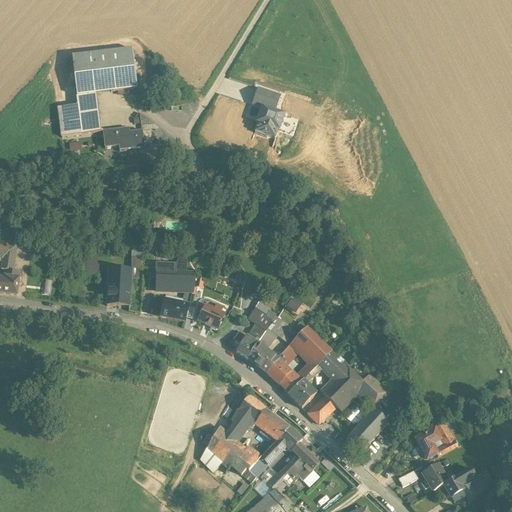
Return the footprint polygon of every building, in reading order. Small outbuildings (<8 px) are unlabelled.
[(132,52),(71,59),(76,99),(95,97),(136,92),(132,52)] [(280,99),(257,91),(252,107),(262,110),(275,115),(280,99)] [(95,97),(76,99),(77,109),(81,139),(100,137),(95,97)] [(77,109),(58,112),(61,141),(81,139),(77,109)] [(275,115),(262,110),(256,126),(258,127),(254,137),(266,141),(267,139),(274,142),(277,133),(279,134),(284,118),(275,115)] [(141,135),(124,138),(123,133),(102,136),(104,153),(118,151),(118,156),(144,153),(143,149),(141,135)] [(150,134),(141,135),(143,149),(152,148),(150,134)] [(16,243),(0,241),(0,256),(3,257),(1,268),(5,268),(12,269),(16,243)] [(133,246),(132,269),(142,269),(143,246),(133,246)] [(177,257),(177,264),(155,263),(155,268),(152,268),(152,272),(155,272),(155,281),(155,285),(185,289),(192,289),(193,286),(194,286),(194,273),(185,273),(186,265),(187,257),(177,257)] [(220,276),(225,277),(230,263),(225,261),(220,276)] [(12,269),(5,268),(3,278),(0,277),(0,292),(16,294),(19,270),(12,269)] [(131,269),(108,268),(106,306),(129,307),(131,269)] [(192,289),(185,289),(181,305),(188,306),(192,289)] [(337,297),(330,304),(335,309),(342,301),(337,297)] [(297,312),(302,305),(294,299),(289,307),(297,312)] [(181,305),(164,301),(162,306),(160,317),(159,318),(184,323),(188,306),(181,305)] [(259,313),(266,318),(271,311),(260,303),(256,309),(260,312),(259,313)] [(162,306),(155,304),(153,306),(151,315),(160,317),(162,306)] [(222,309),(215,305),(213,311),(220,314),(222,309)] [(213,311),(205,307),(198,322),(210,327),(209,329),(216,332),(223,316),(220,314),(213,311)] [(256,309),(250,318),(254,321),(259,313),(260,312),(256,309)] [(266,318),(259,313),(254,321),(250,318),(249,318),(247,320),(256,326),(265,332),(266,333),(267,331),(274,323),(266,318)] [(299,337),(277,319),(274,323),(267,331),(275,337),(284,345),(288,348),(292,344),(299,337)] [(256,326),(248,339),(246,338),(238,350),(236,353),(247,360),(257,345),(257,344),(265,332),(256,326)] [(331,354),(306,329),(299,337),(292,344),(312,363),(317,368),(331,354)] [(246,338),(238,333),(230,345),(238,350),(246,338)] [(266,352),(257,345),(247,360),(261,371),(266,375),(273,367),(272,366),(273,365),(262,357),(266,352)] [(277,360),(266,352),(262,357),(273,365),(277,360)] [(291,361),(283,353),(280,357),(282,358),(278,363),(284,368),(291,361)] [(317,368),(316,368),(320,372),(332,383),(334,385),(332,387),(322,397),(324,398),(329,403),(336,410),(338,411),(353,394),(354,393),(362,384),(381,402),(389,394),(369,375),(362,383),(331,354),(317,368)] [(273,367),(266,375),(279,386),(290,376),(291,374),(284,368),(278,363),(278,362),(273,367)] [(295,381),(284,392),(288,396),(299,385),(316,368),(317,368),(312,363),(295,381)] [(316,368),(299,385),(288,396),(301,410),(316,395),(306,386),(314,378),(319,374),(320,372),(316,368)] [(290,376),(279,386),(284,392),(295,381),(290,376)] [(381,402),(362,384),(354,393),(364,404),(372,412),(373,411),(381,402)] [(266,411),(247,398),(231,422),(224,433),(233,441),(245,427),(253,428),(256,424),(266,411)] [(329,403),(324,398),(320,403),(325,407),(329,403)] [(325,407),(320,403),(308,416),(318,425),(321,424),(336,410),(329,403),(325,407)] [(289,429),(266,411),(256,424),(263,429),(259,433),(274,445),(276,443),(277,444),(279,441),(289,429)] [(359,426),(345,442),(346,442),(362,457),(388,427),(388,425),(373,411),(372,412),(359,426)] [(231,422),(225,418),(219,429),(224,433),(231,422)] [(444,439),(439,428),(432,432),(433,434),(437,442),(444,439)] [(219,429),(201,460),(214,473),(221,465),(227,471),(231,467),(236,472),(236,473),(237,474),(237,473),(241,476),(246,470),(248,472),(252,468),(253,468),(260,459),(259,457),(248,446),(244,450),(233,441),(224,433),(219,429)] [(289,429),(279,441),(277,444),(283,449),(285,447),(291,452),(298,445),(301,441),(289,429)] [(433,434),(416,442),(426,461),(435,457),(435,455),(430,447),(437,442),(433,434)] [(444,439),(437,442),(442,451),(435,455),(435,457),(437,461),(457,451),(457,450),(449,436),(444,439)] [(262,457),(261,459),(260,459),(253,468),(252,468),(248,472),(255,479),(255,478),(261,472),(267,466),(283,449),(277,444),(276,443),(262,457)] [(298,445),(291,452),(297,458),(304,451),(298,445)] [(319,465),(304,451),(297,458),(296,460),(298,462),(292,468),(298,473),(293,478),(292,479),(294,482),(298,478),(302,482),(319,465)] [(321,463),(329,470),(333,466),(324,459),(321,463)] [(261,472),(255,478),(255,479),(250,485),(265,500),(274,491),(283,482),(279,477),(267,466),(261,472)] [(292,468),(290,466),(284,471),(293,478),(298,473),(292,468)] [(437,467),(422,477),(432,494),(443,488),(448,485),(437,467)] [(293,478),(284,471),(279,477),(283,482),(286,485),(292,479),(293,478)] [(448,485),(443,488),(450,499),(462,492),(459,489),(473,480),(468,472),(448,485)] [(414,473),(398,481),(402,489),(418,481),(414,473)] [(486,493),(477,480),(471,484),(480,497),(486,493)] [(265,500),(250,511),(290,511),(291,511),(274,491),(265,500)] [(462,492),(450,499),(454,505),(465,498),(462,492)]
